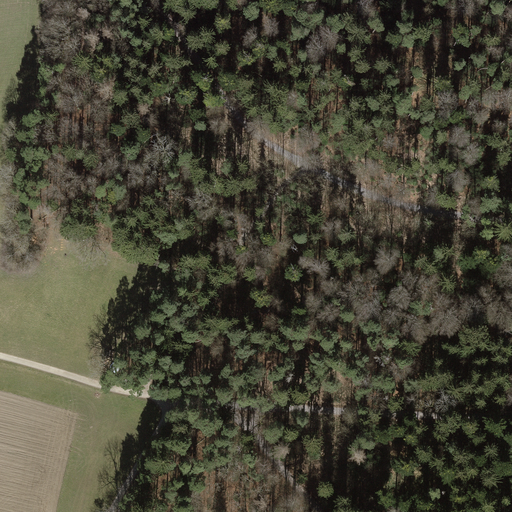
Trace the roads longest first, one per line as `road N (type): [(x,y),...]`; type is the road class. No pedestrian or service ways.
road 1 (track): [(0,356),(173,402),(511,414)]
road 2 (track): [(511,216),(396,204),(306,166),(238,115),(156,0)]
road 3 (track): [(319,511),(233,407)]
road 4 (track): [(173,402),(112,511)]
